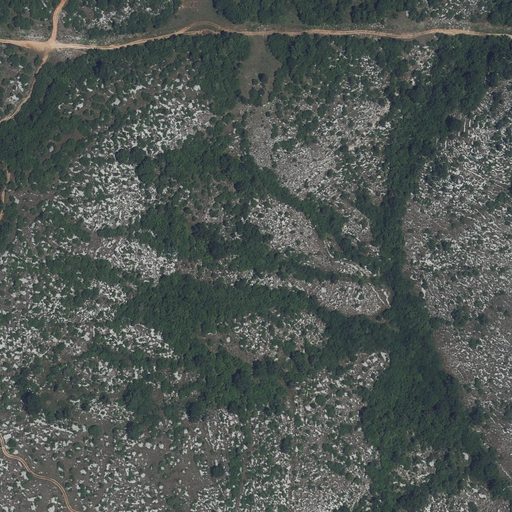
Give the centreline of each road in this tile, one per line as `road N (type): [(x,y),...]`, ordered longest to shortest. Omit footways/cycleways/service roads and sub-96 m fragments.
road 1 (track): [(0,39),(90,48),(203,22),(240,33),(511,37)]
road 2 (track): [(67,0),(31,95),(0,124)]
